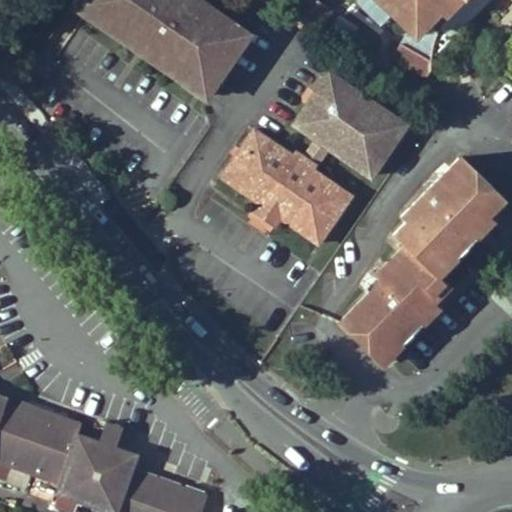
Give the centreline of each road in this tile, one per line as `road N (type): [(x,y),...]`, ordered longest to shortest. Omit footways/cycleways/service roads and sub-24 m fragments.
road 1 (secondary): [(218,366),(0,103)]
road 2 (secondary): [(453,495),(393,474),(218,366)]
road 3 (secondary): [(218,366),(266,421),(369,511)]
